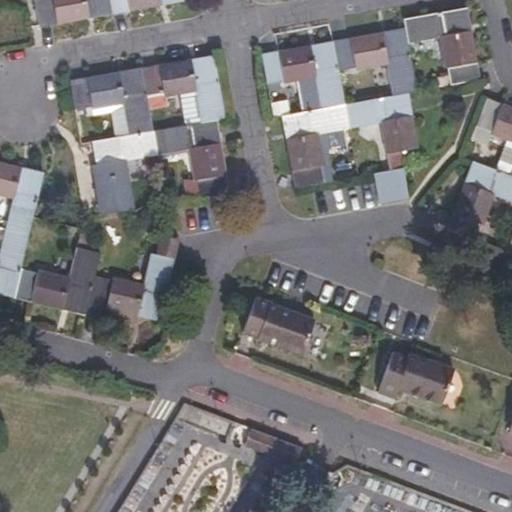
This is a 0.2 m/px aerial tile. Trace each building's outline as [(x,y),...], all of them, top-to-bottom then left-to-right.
[(37,0),(42,26),(113,13),(111,0),(37,0)] [(111,0),(113,13),(185,0),(111,0)] [(407,27),(411,43),(441,38),(446,67),(450,66),(452,84),(481,79),(468,8),(406,19),(407,27)] [(395,94),(409,91),(418,90),(411,43),(407,27),(335,40),(341,69),(389,62),(395,94)] [(323,107),(347,103),(341,69),(335,40),(264,53),(269,82),(286,79),(286,82),(317,76),(323,107)] [(215,54),(143,66),(148,94),(165,92),(166,94),(180,92),(199,88),(204,121),(218,119),(226,117),(215,54)] [(126,102),(131,133),(154,129),(150,106),(148,95),(148,94),(143,66),(73,78),(78,108),(126,102)] [(180,92),(186,124),(204,121),(199,88),(180,92)] [(347,103),(351,127),(381,122),(390,170),(377,172),(381,203),(410,198),(402,151),(418,147),(409,91),(395,94),(347,103)] [(148,95),(150,106),(167,104),(166,94),(165,92),(148,94),(148,95)] [(511,139),(511,167),(510,174),(511,174),(511,105),(488,96),(478,124),(494,130),(492,133),(511,139)] [(298,100),(299,112),(313,109),(311,98),(298,100)] [(318,132),(351,127),(347,103),(323,107),(313,109),(299,112),(283,116),(296,187),(325,181),(318,132)] [(154,129),(158,155),(192,149),(202,196),(231,190),(218,119),(204,121),(186,124),(154,129)] [(154,129),(131,133),(93,140),(97,163),(92,164),(101,213),(135,207),(128,159),(158,155),(154,129)] [(511,174),(510,174),(473,160),(449,227),(477,237),(483,223),(485,224),(497,195),(511,200),(511,174)] [(0,194),(14,198),(6,229),(30,235),(45,173),(0,161),(0,194)] [(138,228),(163,233),(165,226),(139,220),(138,228)] [(0,293),(15,297),(22,267),(30,235),(6,229),(0,254),(0,293)] [(79,247),(89,249),(94,233),(83,230),(79,247)] [(181,238),(163,233),(159,255),(176,259),(181,238)] [(89,304),(96,274),(101,252),(89,249),(79,247),(71,276),(41,269),(41,272),(22,267),(15,297),(87,314),(89,304)] [(176,259),(159,255),(152,253),(144,283),(116,276),(115,278),(96,274),(89,304),(160,322),(176,259)] [(318,320),(258,296),(244,333),(303,355),(318,320)] [(442,402),(455,366),(414,352),(413,355),(393,349),(380,391),(397,397),(400,388),(442,402)] [(257,439),(261,430),(251,427),(248,435),(257,439)] [(254,445),(257,439),(248,435),(244,442),(254,445)]
